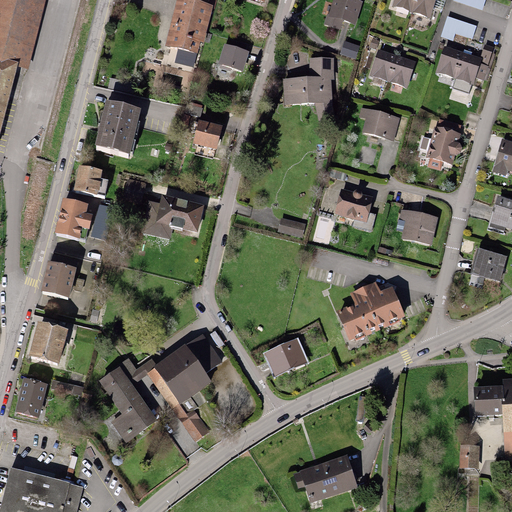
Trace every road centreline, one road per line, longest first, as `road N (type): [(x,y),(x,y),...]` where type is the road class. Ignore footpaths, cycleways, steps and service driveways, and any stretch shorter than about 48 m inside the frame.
road 1 (residential): [(279,416),(205,293),(288,0)]
road 2 (residential): [(0,397),(105,0)]
road 3 (residential): [(443,342),(439,306),(460,202),(511,32)]
road 4 (tertiary): [(279,416),(443,342)]
road 5 (tertiary): [(143,511),(279,416)]
